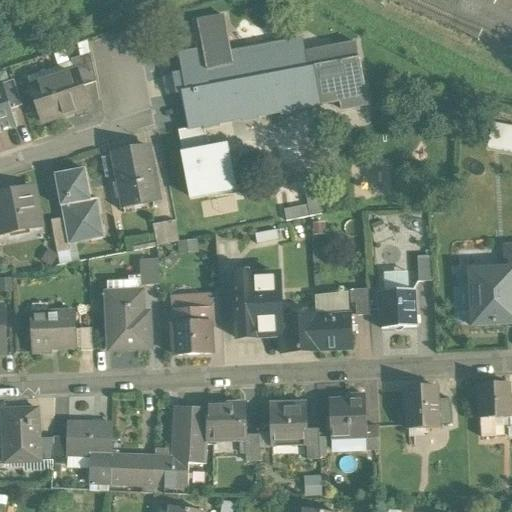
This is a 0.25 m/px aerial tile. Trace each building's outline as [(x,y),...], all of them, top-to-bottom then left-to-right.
[(303,39),(230,53),(226,32),(224,17),(197,22),(202,50),(178,55),(181,73),(177,74),(188,131),(205,128),(294,112),(321,107),(314,68),(308,69),(305,53),(303,39)] [(356,44),(305,53),(308,69),(314,68),(321,107),(339,103),(340,110),(367,105),(356,44)] [(90,54),(71,60),(74,71),(76,71),(82,88),(96,84),(90,54)] [(74,71),(30,86),(43,124),(88,109),(82,88),(76,71),(74,71)] [(13,80),(2,84),(10,109),(22,106),(13,80)] [(2,84),(0,84),(0,131),(16,127),(10,109),(2,84)] [(209,150),(205,128),(188,131),(178,133),(182,155),(209,150)] [(209,150),(182,155),(190,199),(234,191),(226,147),(209,150)] [(148,148),(113,155),(123,210),(159,203),(148,148)] [(97,199),(90,201),(85,171),(55,176),(63,219),(67,241),(68,241),(104,234),(97,199)] [(32,189),(0,194),(0,236),(40,229),(32,189)] [(306,191),(310,217),(321,216),(316,189),(306,191)] [(308,206),(285,211),(287,222),(310,217),(308,206)] [(63,219),(51,221),(57,254),(70,251),(68,241),(67,241),(63,219)] [(174,221),(153,226),(157,247),(179,243),(174,221)] [(277,232),(254,237),(256,246),(279,241),(277,232)] [(431,258),(417,259),(418,283),(432,282),(431,258)] [(159,286),(158,261),(139,262),(140,287),(159,286)] [(511,269),(506,269),(469,271),(469,288),(453,289),(455,324),(471,324),(471,327),(511,325),(511,269)] [(234,279),(237,339),(256,338),(255,331),(280,330),(281,355),(318,353),(317,352),(316,317),(283,319),(281,277),(234,279)] [(368,290),(350,291),(351,304),(355,303),(356,316),(370,316),(368,290)] [(413,292),(379,294),(381,329),(415,327),(413,292)] [(141,294),(107,295),(108,318),(109,318),(110,349),(148,348),(147,327),(142,327),(141,294)] [(220,307),(208,308),(208,311),(209,330),(221,329),(220,307)] [(208,311),(172,313),(173,324),(174,357),(211,355),(209,330),(208,311)] [(74,313),(30,315),(32,355),(50,354),(50,351),(76,350),(75,331),(74,313)] [(350,315),(316,317),(317,352),(352,349),(350,315)] [(91,330),(75,331),(76,350),(79,350),(80,353),(92,352),(91,330)] [(508,384),(479,385),(481,419),(509,418),(508,384)] [(436,387),(404,389),(406,430),(438,429),(438,425),(437,401),(436,387)] [(346,401),(329,402),(331,439),(365,438),(366,438),(366,428),(364,397),(346,397),(346,401)] [(451,400),(437,401),(438,425),(452,424),(451,400)] [(289,405),(268,405),(270,442),(289,441),(289,447),(305,446),(306,446),(306,431),(305,408),(290,409),(289,405)] [(244,407),(207,408),(207,410),(208,410),(206,442),(207,442),(237,440),(243,440),(245,440),(245,437),(244,407)] [(207,410),(174,409),(172,452),(202,453),(207,453),(207,442),(206,442),(208,410),(207,410)] [(39,412),(4,413),(4,448),(20,448),(20,463),(40,462),(39,438),(39,412)] [(112,425),(68,424),(67,438),(67,456),(68,456),(90,457),(89,484),(100,485),(101,476),(110,476),(111,455),(112,425)] [(378,427),(366,428),(366,438),(365,438),(366,452),(379,451),(378,427)] [(318,430),(306,431),(306,446),(305,446),(305,460),(320,460),(318,430)] [(259,437),(245,437),(245,440),(243,440),(243,454),(243,462),(260,462),(259,437)] [(53,438),(39,438),(40,462),(52,462),(53,438)] [(67,438),(53,438),(52,462),(52,465),(67,465),(68,456),(67,456),(67,438)] [(172,452),(172,459),(155,458),(154,487),(187,488),(188,465),(202,466),(202,453),(172,452)] [(155,458),(111,455),(110,476),(101,476),(100,485),(154,487),(155,458)] [(72,497),(60,494),(57,507),(69,510),(72,497)]
